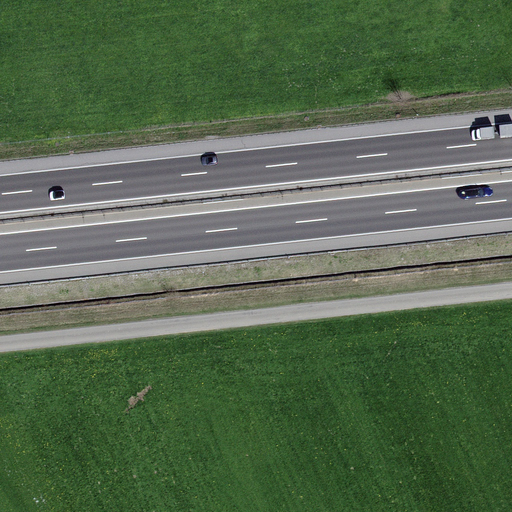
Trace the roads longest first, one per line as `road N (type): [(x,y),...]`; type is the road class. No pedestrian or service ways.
road 1 (motorway): [(0,254),(511,200)]
road 2 (track): [(511,286),(0,339)]
road 3 (motorway): [(511,141),(0,194)]
